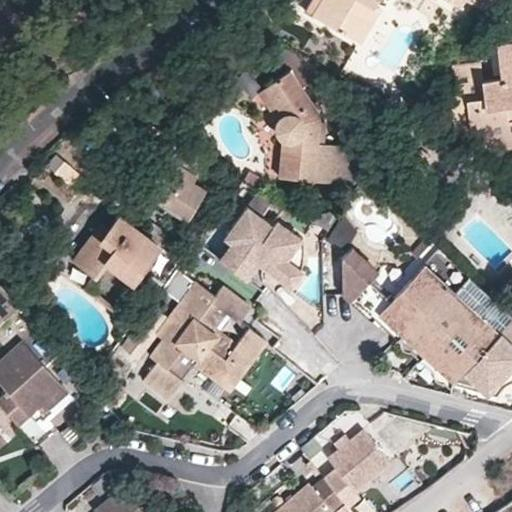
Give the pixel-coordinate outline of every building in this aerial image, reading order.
[(330,0),(319,0),(312,13),(320,19),(330,0)] [(330,0),(320,19),(353,38),(373,4),(374,0),(330,0)] [(382,8),(373,4),(353,38),(363,44),(382,8)] [(511,73),(511,42),(497,43),(500,75),(511,73)] [(480,73),(479,61),(452,64),(453,76),(480,73)] [(275,134),(280,138),(277,175),(335,180),(339,143),(324,142),(319,142),(320,121),(319,114),(290,69),(264,87),(280,112),(275,119),(273,125),(273,129),(275,134)] [(511,117),(508,118),(506,106),(511,104),(511,73),(500,75),(481,77),(480,73),(453,76),(456,107),(467,106),(470,136),(472,150),(511,145),(511,117)] [(275,119),(280,112),(264,87),(258,90),(275,119)] [(470,136),(467,106),(456,107),(459,137),(470,136)] [(206,188),(194,179),(207,158),(163,131),(153,147),(159,170),(144,193),(187,219),(206,188)] [(223,236),(231,242),(218,258),(241,276),(253,260),(283,285),(286,282),(292,277),(295,269),(299,248),(297,241),(272,220),(270,223),(245,202),(227,224),(223,229),(223,236)] [(97,275),(106,264),(131,283),(160,243),(119,211),(98,239),(91,233),(72,256),(92,272),(97,275)] [(341,245),(357,230),(345,217),(329,232),(341,245)] [(338,258),(339,291),(367,318),(379,305),(452,378),(475,383),(490,395),(511,372),(511,337),(414,245),(380,281),(347,249),(338,258)] [(233,346),(208,327),(223,307),(239,319),(250,304),(222,283),(214,294),(194,279),(167,316),(150,304),(120,345),(135,356),(153,332),(161,338),(149,354),(156,360),(144,377),(168,395),(193,361),(230,388),(266,340),(247,326),(233,346)] [(0,323),(19,306),(9,294),(0,303),(0,323)] [(335,360),(290,325),(272,347),(317,382),(335,360)] [(59,385),(18,340),(5,353),(0,356),(0,385),(4,390),(0,394),(0,407),(16,425),(36,407),(59,385)] [(65,391),(59,385),(36,407),(40,411),(45,405),(47,407),(65,391)] [(354,489),(389,459),(361,426),(347,437),(337,446),(326,456),(334,465),(354,489)] [(337,446),(347,437),(342,432),(332,441),(337,446)] [(314,435),(300,447),(310,458),(323,446),(314,435)] [(354,489),(334,465),(322,475),(345,501),(349,506),(360,496),(354,489)] [(345,501),(322,475),(311,485),(307,480),(269,511),(334,511),(333,511),(345,501)] [(143,511),(121,485),(93,509),(94,511),(143,511)]
